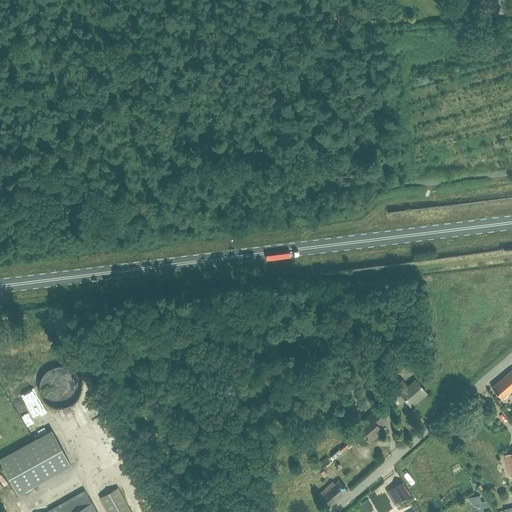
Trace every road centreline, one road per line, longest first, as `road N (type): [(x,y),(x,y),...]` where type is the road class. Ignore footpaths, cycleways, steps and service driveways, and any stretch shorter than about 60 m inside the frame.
road 1 (primary): [(511,225),(6,288)]
road 2 (track): [(365,0),(396,185),(511,176)]
road 3 (unclassified): [(327,511),(511,360)]
